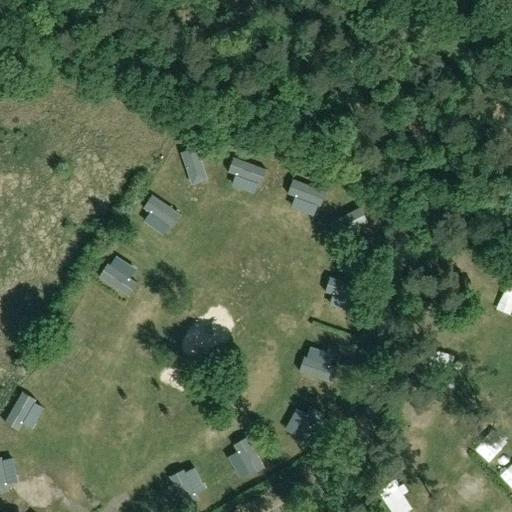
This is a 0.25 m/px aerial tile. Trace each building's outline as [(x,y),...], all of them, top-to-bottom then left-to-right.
[(197,148),(181,153),(189,178),(205,173),(197,148)] [(266,171),(233,158),(228,172),(261,185),(266,171)] [(287,194),(320,206),(326,192),(293,180),(287,194)] [(172,228),(180,216),(152,196),(144,208),(172,228)] [(336,221),(344,236),(368,224),(359,209),(336,221)] [(136,284),(108,265),(99,278),(127,297),(136,284)] [(329,278),(325,292),(358,303),(363,289),(329,278)] [(304,357),(299,372),(332,383),(337,368),(304,357)] [(4,424),(17,431),(35,400),(22,393),(4,424)] [(307,446),(324,414),(311,407),(293,438),(307,446)] [(251,476),(264,468),(247,438),(234,445),(251,476)] [(494,468),(480,478),(489,489),(502,479),(494,468)] [(186,508),(199,501),(184,470),(170,477),(186,508)]
